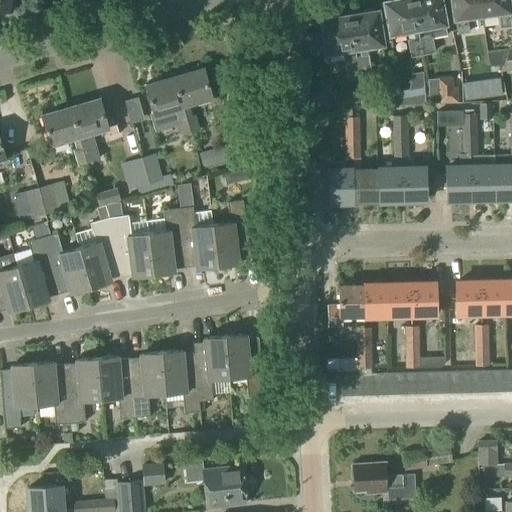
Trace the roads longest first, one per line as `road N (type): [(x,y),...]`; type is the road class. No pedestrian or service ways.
road 1 (residential): [(0,339),(298,294)]
road 2 (residential): [(295,246),(286,0)]
road 3 (residential): [(295,246),(511,241)]
road 4 (residential): [(204,0),(0,60)]
road 5 (residential): [(309,422),(511,418)]
road 6 (residential): [(310,432),(133,443),(123,458)]
road 7 (residential): [(309,422),(298,294)]
